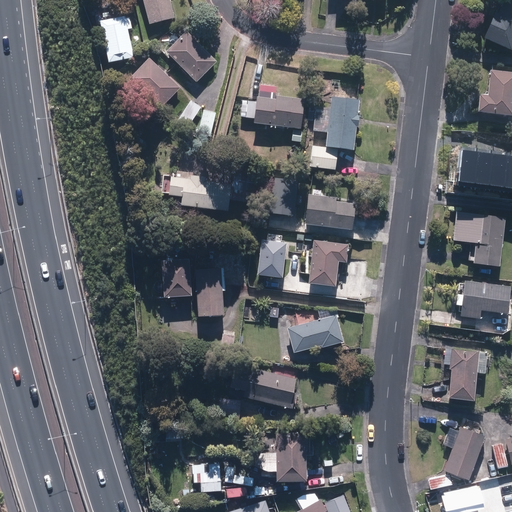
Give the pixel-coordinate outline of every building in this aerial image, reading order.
[(142,0),(149,25),(176,18),(171,0),(142,0)] [(511,0),(505,0),(500,14),(495,12),(484,38),(511,50),(511,49),(511,0)] [(111,12),(97,15),(99,25),(101,25),(110,63),(135,58),(129,30),(132,29),(129,18),(126,19),(126,16),(112,19),(111,12)] [(219,60),(189,30),(167,53),(197,83),(219,60)] [(181,87),(149,58),(130,80),(162,109),(181,87)] [(501,115),(511,115),(511,72),(490,72),(489,96),(480,95),(479,112),(501,113),(501,115)] [(256,118),(256,124),(266,124),(266,126),(303,128),(304,100),(275,98),(257,97),(257,100),(248,100),(247,118),(256,118)] [(202,108),(191,99),(176,120),(188,128),(202,108)] [(332,108),(315,107),(314,131),(327,131),(326,148),(355,149),(356,127),(359,127),(359,115),(358,115),(358,100),(332,99),(332,108)] [(216,112),(204,110),(199,135),(211,137),(216,112)] [(511,141),(511,139),(487,138),(486,146),(485,146),(484,160),(485,160),(485,165),(488,165),(487,175),(484,175),(484,186),(487,186),(486,188),(511,189),(511,141)] [(200,154),(178,152),(177,161),(199,163),(200,154)] [(335,170),(336,158),(313,157),(312,169),(335,170)] [(176,177),(164,176),(163,193),(170,193),(170,195),(182,196),(182,206),(196,206),(196,207),(206,208),(206,209),(229,210),(231,183),(204,181),(205,177),(192,176),(192,173),(176,172),(176,177)] [(235,173),(232,200),(255,203),(258,176),(235,173)] [(300,180),(271,177),(267,213),(296,216),(300,180)] [(337,201),(337,198),(330,197),(330,196),(308,194),(306,224),(311,224),(311,225),(323,226),(353,229),(355,206),(353,206),(353,203),(337,201)] [(505,217),(456,211),(453,240),(475,243),(473,263),(499,266),(505,217)] [(286,241),(262,239),(258,275),(283,278),(286,241)] [(348,262),(349,244),(328,242),(328,241),(312,240),(309,284),(337,286),(338,261),(348,262)] [(226,247),(198,246),(197,274),(199,316),(223,316),(226,247)] [(190,258),(162,259),(164,298),(191,297),(190,258)] [(511,286),(465,281),(461,316),(480,318),(481,310),(507,313),(511,286)] [(289,306),(273,305),(273,312),(278,312),(278,318),(288,318),(289,306)] [(456,312),(436,309),(435,322),(454,324),(456,312)] [(322,347),(344,342),(337,314),(288,327),(294,353),(322,346),(322,347)] [(189,331),(177,330),(176,340),(189,341),(189,331)] [(467,331),(459,334),(467,339),(479,340),(482,337),(482,334),(480,332),(467,331)] [(479,352),(479,351),(452,348),(452,349),(450,364),(450,369),(452,369),(449,398),(474,400),(477,372),(479,352)] [(477,372),(485,373),(487,353),(479,352),(477,372)] [(244,397),(292,407),(297,378),(251,369),(250,371),(235,368),(231,387),(246,390),(244,397)] [(241,400),(220,398),(219,416),(240,417),(241,400)] [(469,479),(485,435),(461,426),(444,470),(469,479)] [(255,451),(254,465),(266,470),(278,471),(277,481),(307,482),(308,455),(314,455),(314,447),(310,447),(311,433),(277,431),(276,451),(255,451)] [(502,443),(492,445),(498,468),(508,466),(502,443)] [(194,472),(193,483),(202,483),(201,491),(214,492),(214,490),(221,490),(221,473),(220,473),(221,464),(210,463),(209,472),(205,472),(205,465),(193,464),(192,472),(194,472)] [(450,474),(428,479),(430,489),(452,484),(450,474)] [(312,489),(295,499),(301,509),(319,500),(312,489)] [(185,498),(182,498),(182,500),(185,500),(185,504),(204,504),(204,495),(185,495),(185,498)] [(349,511),(351,511),(343,495),(326,502),(330,511),(349,511)] [(301,509),(296,511),(328,511),(321,498),(319,500),(301,509)] [(269,511),(266,500),(227,511),(269,511)] [(511,511),(511,500),(499,511),(511,511)]
